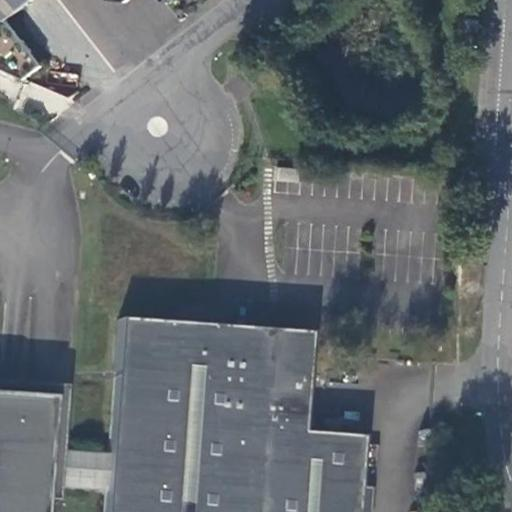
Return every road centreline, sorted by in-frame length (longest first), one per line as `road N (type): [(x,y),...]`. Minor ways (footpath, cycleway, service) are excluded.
road 1 (unclassified): [(172,62),(99,118),(130,163),(177,175),(211,142),(211,117)]
road 2 (unclassified): [(511,278),(503,442),(511,484)]
